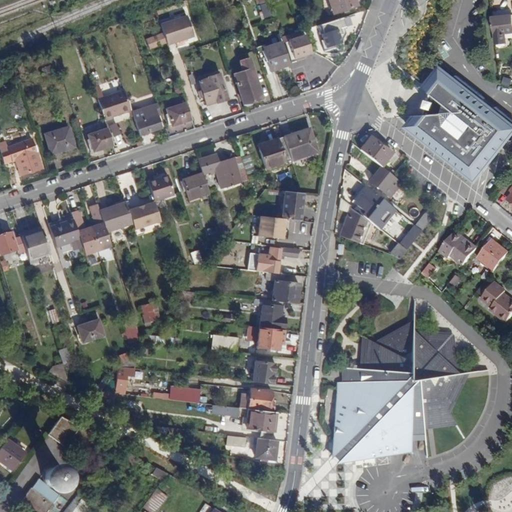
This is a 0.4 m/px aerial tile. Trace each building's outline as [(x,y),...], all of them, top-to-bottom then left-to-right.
[(356,0),(329,0),(334,13),(358,5),(356,0)] [(270,3),(261,5),(264,18),(273,16),(270,3)] [(506,42),(505,33),(511,32),(511,15),(491,17),(493,34),(495,34),(496,43),(506,42)] [(163,33),(166,43),(167,44),(193,36),(187,16),(160,24),(163,33)] [(340,31),(324,35),(327,49),(344,44),(340,31)] [(108,42),(105,32),(98,35),(101,44),(108,42)] [(282,41),(288,60),(311,52),(305,34),(296,37),(295,32),(281,37),(282,41)] [(166,43),(163,33),(146,39),(150,49),(166,43)] [(290,64),(288,60),(282,41),(262,48),(270,71),(290,64)] [(250,57),(239,60),(243,71),(233,73),(243,107),(254,104),(252,100),(262,97),(250,57)] [(18,76),(13,60),(3,63),(6,71),(9,70),(12,78),(18,76)] [(51,66),(41,69),(44,79),(55,76),(51,66)] [(465,168),(467,169),(508,117),(494,106),(492,109),(481,101),(483,98),(455,75),(453,77),(440,68),(424,87),(430,92),(423,116),(417,115),(408,126),(421,136),(423,134),(428,137),(425,140),(447,157),(450,153),(452,155),(452,156),(453,159),(455,161),(458,163),(461,166),(465,168)] [(208,78),(198,81),(201,90),(197,91),(199,98),(203,97),(206,105),(215,102),(216,103),(228,99),(220,73),(207,76),(208,78)] [(180,85),(176,86),(174,87),(176,93),(182,91),(180,85)] [(104,97),(101,89),(95,91),(98,99),(104,97)] [(131,110),(130,108),(129,105),(124,91),(104,97),(98,99),(105,120),(113,118),(113,116),(131,110)] [(171,126),(191,119),(185,102),(166,108),(167,113),(171,124),(171,126)] [(131,112),(134,120),(139,135),(162,128),(158,117),(161,116),(157,103),(131,112)] [(83,128),(92,125),(90,116),(80,119),(83,128)] [(511,120),(508,117),(467,169),(468,170),(469,169),(473,171),(470,175),(475,179),(487,164),(486,163),(489,159),(490,160),(497,151),(496,150),(499,146),(500,147),(505,141),(502,139),(504,136),(507,138),(511,131),(511,120)] [(67,127),(44,134),(50,154),(74,147),(67,127)] [(92,151),(113,145),(108,128),(87,135),(92,151)] [(283,136),(291,160),(317,151),(310,128),(283,136)] [(265,168),(291,160),(283,136),(267,142),(268,147),(259,150),(265,168)] [(359,149),(380,166),(391,153),(370,136),(359,149)] [(0,143),(0,151),(4,163),(15,160),(20,175),(41,168),(32,139),(7,147),(5,141),(0,143)] [(267,142),(258,145),(259,150),(268,147),(267,142)] [(198,159),(202,173),(203,174),(210,172),(215,170),(216,173),(221,188),(248,180),(240,155),(218,162),(215,154),(198,159)] [(392,176),(388,173),(380,166),(368,181),(382,192),(389,199),(402,184),(394,177),(392,176)] [(209,193),(203,174),(202,173),(182,180),(184,187),(182,188),(183,192),(185,191),(189,203),(200,199),(199,196),(209,193)] [(168,175),(147,181),(154,201),(174,195),(168,175)] [(511,200),(511,179),(501,192),(511,200)] [(121,190),(125,202),(126,203),(141,198),(136,185),(121,190)] [(360,215),(367,220),(378,228),(393,209),(364,186),(352,202),(362,211),(360,215)] [(283,219),(301,221),(304,194),(302,193),(284,191),(281,218),(283,219)] [(367,220),(360,215),(339,198),(338,210),(347,213),(338,237),(358,244),(367,220)] [(127,209),(126,203),(125,202),(99,211),(106,231),(132,223),(127,209)] [(132,223),(134,229),(160,221),(154,202),(136,208),(136,206),(127,209),(132,223)] [(111,246),(106,231),(99,211),(97,203),(89,206),(95,225),(85,229),(78,210),(71,212),(72,216),(73,219),(82,247),(85,255),(111,246)] [(415,226),(421,231),(436,211),(430,207),(415,226)] [(73,219),(72,216),(48,224),(49,227),(73,219)] [(58,255),(82,247),(73,219),(49,227),(58,255)] [(306,221),(301,221),(283,219),(281,235),(275,234),(274,242),(303,246),(304,240),(305,235),(306,221)] [(219,224),(220,229),(224,240),(231,230),(228,221),(219,224)] [(401,247),(406,250),(421,231),(415,226),(414,225),(406,235),(409,237),(401,247)] [(20,236),(25,250),(29,261),(50,254),(42,229),(20,236)] [(219,241),(224,240),(220,229),(216,230),(219,241)] [(469,244),(471,242),(456,230),(454,233),(469,244)] [(18,253),(25,250),(20,236),(13,238),(11,232),(0,235),(0,253),(16,249),(18,253)] [(469,244),(454,233),(439,252),(448,259),(451,257),(463,266),(478,247),(471,242),(469,244)] [(494,241),(485,251),(483,254),(479,260),(494,271),(508,253),(494,241)] [(406,250),(401,247),(396,243),(389,252),(395,257),(399,259),(406,250)] [(248,262),(247,270),(263,272),(263,271),(277,272),(279,256),(283,257),(284,254),(298,256),(299,249),(284,247),(284,249),(269,247),(268,255),(259,254),(258,264),(248,262)] [(200,250),(192,252),(195,264),(203,262),(200,250)] [(435,268),(430,264),(422,274),(427,280),(435,268)] [(173,282),(179,280),(177,272),(171,275),(173,282)] [(274,281),(272,301),(282,302),(298,304),(300,284),(283,282),(284,274),(266,272),(265,280),(274,281)] [(490,276),(486,272),(481,278),(485,281),(486,280),(490,276)] [(476,293),(482,298),(492,285),(486,280),(485,281),(476,293)] [(494,283),(492,285),(482,298),(481,300),(492,308),(491,310),(506,323),(511,315),(511,300),(507,296),(502,293),(504,291),(494,283)] [(192,301),(194,292),(183,290),(175,299),(192,301)] [(262,307),(259,327),(281,330),(284,330),(286,317),(280,316),(281,312),(282,302),(272,301),(255,299),(254,306),(262,307)] [(242,302),(241,310),(251,311),(253,304),(242,302)] [(156,304),(142,307),(145,323),(156,320),(156,318),(160,317),(156,304)] [(54,309),(48,311),(52,323),(58,322),(54,309)] [(99,320),(77,326),(82,342),(104,335),(99,320)] [(138,324),(126,325),(128,343),(140,342),(138,324)] [(281,330),(259,327),(258,327),(256,349),(278,352),(281,330)] [(424,426),(457,419),(448,408),(451,405),(463,379),(461,373),(456,374),(451,350),(447,351),(436,340),(436,336),(412,333),(412,327),(408,327),(382,340),(378,345),(361,339),(363,370),(355,371),(355,367),(342,368),(343,371),(341,371),(341,387),(338,389),(337,426),(337,449),(341,453),(341,454),(348,459),(351,461),(355,462),(361,462),(412,454),(412,444),(413,442),(425,441),(424,426)] [(150,338),(149,342),(179,345),(180,339),(166,337),(165,340),(150,338)] [(212,342),(211,349),(236,352),(237,344),(212,342)] [(58,351),(62,364),(67,363),(71,362),(67,348),(58,351)] [(121,366),(134,368),(135,359),(128,358),(121,366)] [(252,381),(276,384),(277,375),(274,375),(275,363),(255,360),(252,381)] [(64,370),(62,364),(46,368),(47,372),(69,383),(64,370)] [(133,376),(134,368),(121,366),(118,370),(116,386),(125,387),(126,385),(127,375),(133,376)] [(95,398),(101,391),(106,385),(110,380),(106,377),(91,395),(95,398)] [(235,387),(236,380),(213,377),(212,384),(235,387)] [(153,380),(136,378),(133,378),(133,386),(131,395),(151,397),(153,380)] [(106,385),(101,391),(122,394),(131,395),(133,386),(126,385),(125,387),(116,386),(106,385)] [(200,403),(201,388),(171,387),(170,401),(200,403)] [(271,391),(249,388),(248,399),(250,400),(249,409),(269,412),(271,391)] [(122,394),(101,391),(95,398),(114,408),(117,402),(122,394)] [(238,408),(196,403),(195,412),(237,417),(238,408)] [(276,412),(269,412),(249,409),(248,409),(245,429),(274,432),(276,412)] [(64,447),(79,426),(61,416),(47,435),(64,447)] [(225,425),(202,422),(201,432),(236,436),(237,428),(225,427),(225,425)] [(246,438),(234,436),(232,446),(245,447),(246,438)] [(275,460),(278,441),(257,438),(255,458),(275,460)] [(25,452),(6,439),(0,447),(0,461),(12,470),(25,452)] [(105,441),(99,448),(107,454),(113,446),(105,441)] [(140,459),(129,453),(119,467),(129,475),(140,459)] [(43,483),(44,485),(38,480),(19,505),(27,511),(45,511),(58,495),(48,488),(52,489),(55,489),(57,488),(61,486),(64,484),(65,482),(66,478),(66,473),(65,470),(63,468),(60,465),(58,464),(53,464),(50,464),(46,466),(43,470),(42,473),(41,476),(42,480),(43,483)] [(167,474),(157,468),(152,475),(163,481),(167,474)] [(74,499),(64,511),(71,511),(79,502),(80,503),(90,489),(85,485),(75,499),(74,499)] [(156,511),(167,497),(157,489),(142,508),(147,511),(156,511)] [(211,511),(214,508),(206,503),(200,511),(211,511)]
